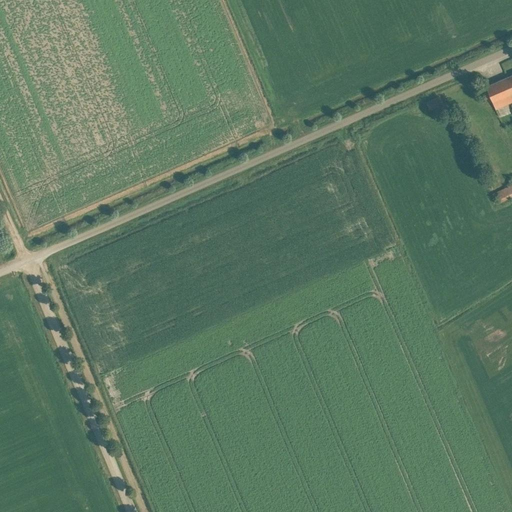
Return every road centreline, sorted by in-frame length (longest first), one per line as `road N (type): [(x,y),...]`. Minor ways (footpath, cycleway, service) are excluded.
road 1 (unclassified): [(0,274),(511,47)]
road 2 (track): [(130,511),(27,262)]
